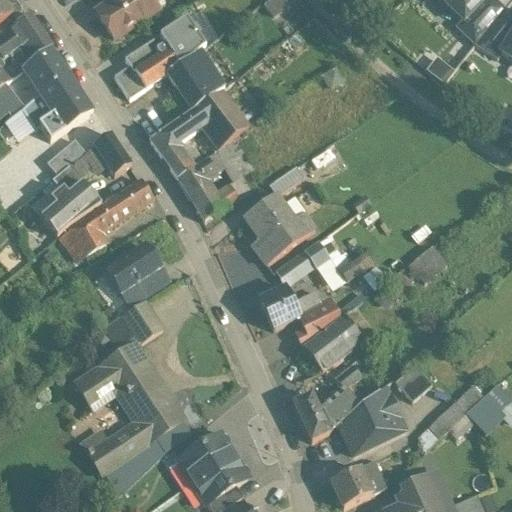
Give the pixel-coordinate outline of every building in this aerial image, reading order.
[(133,0),(127,4),(95,25),(112,50),(147,27),(139,15),(147,10),(141,0),(133,0)] [(490,8),(482,0),(439,0),(430,10),(459,38),(460,39),(486,12),(490,8)] [(282,1),(264,16),(274,28),(292,13),(282,1)] [(0,8),(0,32),(2,31),(3,31),(11,25),(0,8)] [(471,63),(501,26),(486,12),(460,39),(459,38),(452,45),(471,63)] [(28,26),(8,40),(10,41),(9,41),(0,48),(0,72),(8,67),(25,55),(39,44),(28,26)] [(511,47),(511,32),(501,26),(471,63),(494,78),(498,72),(497,71),(511,47)] [(2,31),(0,32),(0,48),(9,41),(8,40),(3,31),(2,31)] [(204,61),(185,32),(123,71),(128,78),(132,84),(133,84),(166,62),(177,79),(199,65),(204,61)] [(39,44),(25,55),(35,70),(48,61),(50,59),(39,44)] [(511,47),(497,71),(498,72),(511,79),(511,47)] [(35,70),(20,82),(37,107),(66,88),(48,61),(35,70)] [(223,103),(199,65),(177,79),(166,62),(133,84),(144,101),(165,88),(173,100),(166,104),(171,112),(178,107),(189,125),(218,106),(223,103)] [(112,88),(128,112),(144,101),(133,84),(132,84),(128,78),(112,88)] [(429,92),(442,102),(451,90),(438,80),(429,92)] [(66,88),(37,107),(36,108),(50,128),(38,136),(49,153),(91,125),(66,88)] [(23,119),(3,94),(0,96),(0,128),(7,123),(11,128),(23,119)] [(246,142),(218,106),(189,125),(201,140),(213,159),(217,164),(233,152),(246,142)] [(50,128),(36,108),(20,123),(33,143),(39,139),(37,136),(50,128)] [(189,125),(148,153),(159,169),(173,159),(201,140),(189,125)] [(496,143),(511,152),(511,149),(511,134),(504,129),(496,143)] [(108,146),(91,158),(92,160),(84,166),(82,167),(92,182),(102,175),(112,189),(128,177),(108,146)] [(194,175),(203,170),(193,152),(184,157),(194,175)] [(217,164),(214,166),(222,182),(231,196),(252,182),(233,152),(217,164)] [(46,175),(56,188),(82,167),(84,166),(73,153),(46,175)] [(173,159),(159,169),(168,181),(182,171),(173,159)] [(217,164),(213,159),(208,163),(213,168),(214,166),(217,164)] [(189,182),(176,192),(187,210),(205,199),(202,195),(222,182),(214,166),(213,168),(189,183),(189,182)] [(82,167),(56,188),(50,192),(59,202),(61,201),(66,207),(80,196),(76,192),(82,188),(83,189),(92,182),(82,167)] [(182,171),(168,181),(176,192),(189,182),(182,171)] [(240,192),(227,200),(236,214),(249,205),(240,192)] [(311,213),(296,192),(274,208),(289,229),(311,213)] [(140,193),(100,220),(112,241),(151,211),(140,193)] [(80,196),(66,207),(61,201),(59,202),(49,211),(54,218),(39,230),(55,249),(66,240),(99,218),(80,196)] [(205,199),(187,210),(194,221),(212,210),(205,199)] [(212,210),(194,221),(203,234),(236,214),(227,200),(212,210)] [(291,236),(273,211),(242,234),(257,255),(249,261),(264,281),(313,245),(301,229),(291,236)] [(100,220),(67,242),(84,271),(103,259),(99,251),(112,241),(100,220)] [(316,258),(302,267),(312,282),(326,272),(316,258)] [(156,285),(158,284),(142,260),(125,271),(123,268),(115,274),(116,276),(104,284),(121,309),(156,285)] [(430,266),(408,284),(421,301),(444,283),(430,266)] [(302,267),(274,288),(280,297),(298,292),(312,282),(302,267)] [(397,274),(385,283),(392,293),(401,286),(404,283),(397,274)] [(357,276),(338,289),(344,298),(363,285),(357,276)] [(156,285),(121,309),(128,319),(164,296),(156,285)] [(392,293),(384,299),(393,310),(410,297),(401,286),(392,293)] [(282,303),(256,315),(271,346),(297,333),(319,322),(319,320),(312,308),(290,319),(282,303)] [(142,316),(121,329),(133,349),(139,358),(160,345),(142,316)] [(319,322),(297,333),(303,345),(294,349),(301,363),(335,337),(325,317),(319,320),(319,322)] [(121,329),(102,342),(108,351),(116,346),(123,356),(133,349),(121,329)] [(301,363),(300,364),(320,390),(361,358),(341,332),(335,337),(301,363)] [(445,346),(439,352),(445,358),(452,352),(445,346)] [(183,435),(134,360),(130,363),(129,362),(74,397),(90,424),(113,408),(133,438),(86,468),(100,489),(183,435)] [(350,380),(333,394),(342,406),(356,395),(359,393),(350,380)] [(412,383),(392,400),(409,420),(429,403),(412,383)] [(364,404),(351,415),(357,423),(371,411),(383,401),(376,394),(364,404)] [(356,395),(342,406),(345,410),(351,415),(364,404),(356,395)] [(344,432),(343,434),(335,440),(350,472),(402,447),(395,432),(396,432),(383,403),(372,412),(371,411),(357,423),(344,432)] [(480,417),(465,431),(484,451),(503,433),(499,429),(510,419),(495,403),(480,417)] [(480,417),(473,408),(470,405),(415,456),(415,468),(419,473),(465,431),(480,417)] [(319,432),(309,410),(290,419),(309,457),(325,449),(343,434),(344,432),(357,423),(351,415),(345,410),(319,432)] [(198,445),(169,464),(177,475),(205,457),(198,445)] [(177,475),(176,476),(190,497),(230,471),(223,460),(224,456),(222,453),(218,452),(216,450),(205,457),(177,475)] [(230,471),(190,497),(199,511),(215,511),(233,501),(244,493),(243,491),(244,487),(242,484),(238,483),(230,471)] [(130,473),(114,483),(120,494),(137,483),(130,473)] [(371,478),(357,484),(369,510),(383,504),(371,478)] [(357,484),(329,497),(335,511),(365,511),(369,510),(357,484)] [(433,511),(425,492),(406,500),(409,507),(397,511),(433,511)] [(233,501),(215,511),(239,511),(240,511),(233,501)]
